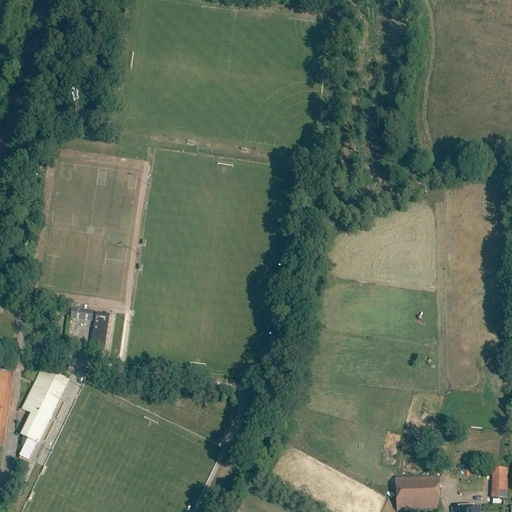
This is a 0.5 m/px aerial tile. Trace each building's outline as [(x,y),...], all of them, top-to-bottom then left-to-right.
[(94,313),(72,310),(70,321),(92,324),(94,313)] [(97,314),(92,351),(106,353),(111,316),(97,314)] [(33,415),(23,436),(38,444),(68,382),(43,370),(24,410),(33,415)] [(508,469),(492,469),(492,499),(492,505),(503,506),(503,499),(507,499),(508,469)] [(396,479),(397,511),(441,510),(440,477),(396,479)]
